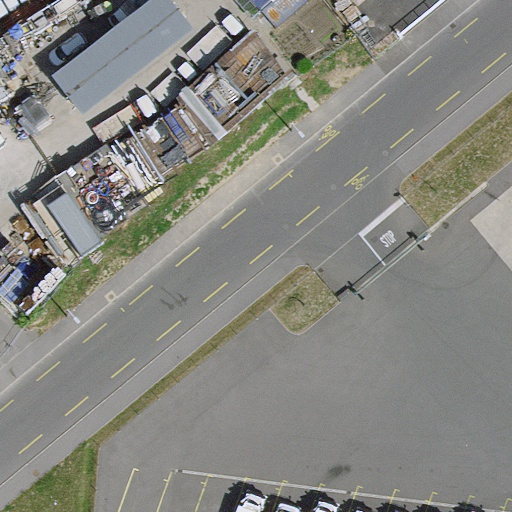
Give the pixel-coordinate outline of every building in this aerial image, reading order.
[(182,0),(161,0),(67,77),(100,117),(207,29),(182,0)] [(250,0),(262,13),(276,0),(250,0)] [(287,81),(255,35),(180,103),(185,110),(209,148),(211,152),(287,81)] [(156,184),(209,148),(185,110),(130,144),(156,184)] [(156,184),(130,144),(112,156),(146,211),(165,199),(156,184)] [(112,156),(107,150),(61,183),(66,189),(101,241),(146,211),(112,156)] [(101,241),(66,189),(42,206),(80,261),(104,245),(101,241)] [(0,296),(0,333),(6,340),(24,323),(0,296)]
